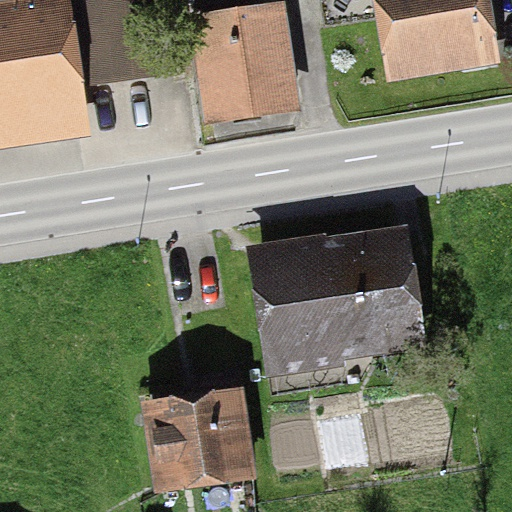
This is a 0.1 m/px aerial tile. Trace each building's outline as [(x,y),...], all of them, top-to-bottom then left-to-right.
[(0,0),(0,118),(73,108),(69,79),(153,67),(143,0),(79,0),(54,4),(53,0),(0,0)] [(263,0),(177,0),(180,24),(265,15),(263,0)] [(483,0),(366,0),(382,104),(496,87),(483,0)] [(274,24),(182,39),(200,153),(293,137),(274,24)] [(400,246),(237,270),(254,386),(417,362),(400,246)] [(231,384),(147,397),(160,484),(244,472),(231,384)]
